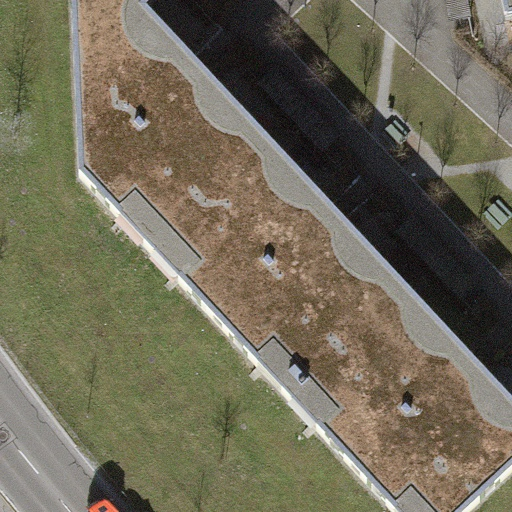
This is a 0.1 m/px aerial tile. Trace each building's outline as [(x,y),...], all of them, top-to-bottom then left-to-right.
[(71,0),(80,177),(150,252),(268,142),(146,12),(158,0),(71,0)] [(470,0),(447,0),(453,28),(475,23),(470,0)] [(511,0),(502,0),(507,20),(511,19),(511,0)] [(276,69),(260,84),(324,154),(340,139),(276,69)] [(268,142),(150,252),(288,400),(406,290),(268,142)] [(414,217),(398,232),(462,301),(478,286),(414,217)] [(511,403),(406,290),(288,400),(393,511),(472,511),(511,475),(511,403)]
